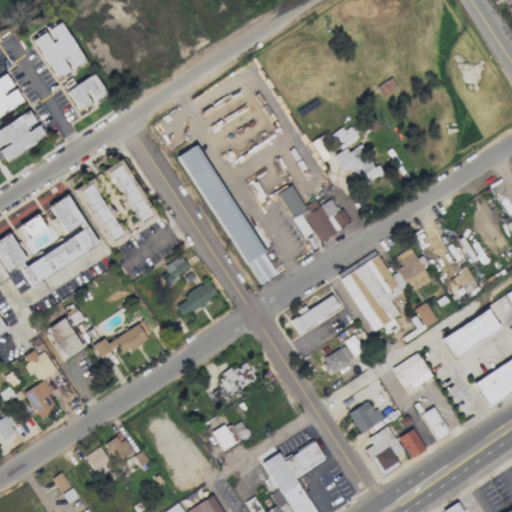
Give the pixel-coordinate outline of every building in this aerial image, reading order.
[(56,77),(69,69),(68,68),(82,59),(57,21),(31,38),(56,77)] [(64,90),(77,110),(103,93),(91,73),(64,90)] [(0,113),(20,102),(12,87),(11,87),(4,74),(0,76),(0,113)] [(394,88),(389,78),(374,86),(379,95),(394,88)] [(0,125),(0,154),(4,160),(44,137),(35,123),(27,110),(0,125)] [(356,138),(348,124),(329,135),(338,149),(356,138)] [(320,161),(332,154),(321,135),(309,141),(320,161)] [(254,286),(273,275),(196,143),(178,153),(254,286)] [(335,152),(353,188),(381,173),(377,164),(370,167),(358,144),(346,151),(345,147),(335,152)] [(119,159),(102,169),(125,208),(128,206),(138,222),(151,215),(119,159)] [(73,187),(105,248),(123,238),(111,217),(110,218),(90,178),(73,187)] [(275,192),(288,218),(300,211),(315,240),(348,223),(340,208),(336,211),(329,199),(316,206),(313,199),(301,206),(289,184),(275,192)] [(96,246),(66,194),(47,205),(64,233),(77,225),(80,230),(25,262),(15,244),(43,228),(35,215),(0,235),(0,262),(5,271),(16,265),(28,285),(96,246)] [(292,217),(299,236),(308,233),(300,213),(292,217)] [(337,278),(370,331),(382,324),(386,331),(395,326),(390,318),(397,314),(387,298),(409,283),(413,289),(428,280),(420,268),(426,264),(420,255),(415,258),(408,247),(393,256),(400,267),(388,274),(373,250),(344,268),(347,272),(337,278)] [(186,267),(179,255),(160,267),(167,279),(186,267)] [(470,280),(465,267),(452,272),(457,286),(470,280)] [(215,295),(207,282),(171,303),(179,316),(215,295)] [(511,331),(511,287),(503,292),(511,308),(511,324),(509,326),(511,331)] [(295,332),(337,306),(330,294),(287,320),(295,332)] [(434,320),(423,302),(412,309),(423,326),(434,320)] [(440,335),(451,355),(497,329),(487,310),(440,335)] [(81,348),(62,317),(44,328),(63,359),(81,348)] [(104,342),(102,338),(90,345),(100,362),(110,357),(107,352),(115,347),(119,353),(149,336),(141,320),(104,342)] [(328,373),(350,360),(341,345),(319,359),(328,373)] [(35,355),(31,350),(19,357),(30,374),(34,371),(39,379),(54,370),(42,351),(35,355)] [(390,368),(404,389),(428,374),(414,352),(390,368)] [(511,358),(471,380),(484,404),(511,389),(511,358)] [(216,374),(222,386),(225,385),(228,391),(253,380),(244,361),(216,374)] [(37,419),(48,412),(45,406),(52,401),(40,380),(21,391),(37,419)] [(382,421),(375,407),(370,410),(366,401),(346,411),(356,432),(382,421)] [(436,439),(447,432),(431,406),(419,413),(436,439)] [(15,431),(4,413),(0,415),(0,439),(0,440),(15,431)] [(220,450),(247,434),(237,417),(210,434),(220,450)] [(397,463),(392,455),(400,450),(391,435),(394,433),(388,423),(365,437),(370,445),(363,449),(378,474),(397,463)] [(407,458),(423,449),(410,428),(395,437),(407,458)] [(113,461),(128,451),(117,434),(102,443),(113,461)] [(260,461),(290,511),(313,511),(293,477),(323,459),(312,441),(281,460),(276,452),(260,461)] [(108,461),(98,446),(82,455),(92,471),(108,461)] [(59,492),(68,486),(59,472),(49,478),(59,492)] [(272,511),(289,511),(277,489),(267,494),(276,510),(272,511)] [(220,511),(211,495),(184,509),(185,511),(220,511)] [(255,511),(260,509),(251,496),(243,502),(250,511),(255,511)] [(181,511),(175,502),(161,511),(181,511)]
